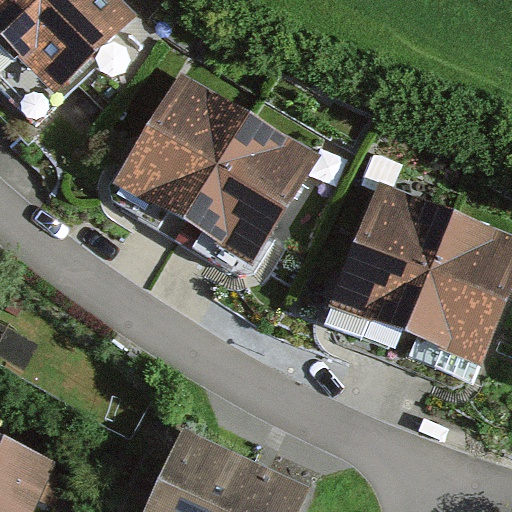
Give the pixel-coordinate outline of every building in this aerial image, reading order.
[(129,22),(108,0),(0,0),(0,75),(36,112),(129,22)] [(190,224),(248,127),(187,90),(128,187),(190,224)] [(251,261),(310,163),(248,127),(190,224),(251,261)] [(409,335),(453,226),(387,200),(343,309),(409,335)] [(474,361),(511,267),(511,249),(453,226),(409,335),(474,361)] [(302,511),(312,490),(184,433),(147,511),(302,511)] [(51,511),(68,476),(0,444),(0,511),(51,511)]
